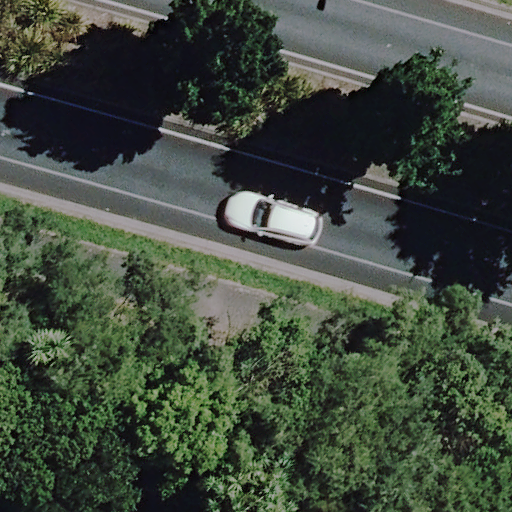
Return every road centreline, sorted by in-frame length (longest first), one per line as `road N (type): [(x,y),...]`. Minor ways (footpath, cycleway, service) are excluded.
road 1 (primary): [(511,276),(0,132)]
road 2 (primary): [(328,0),(511,57)]
